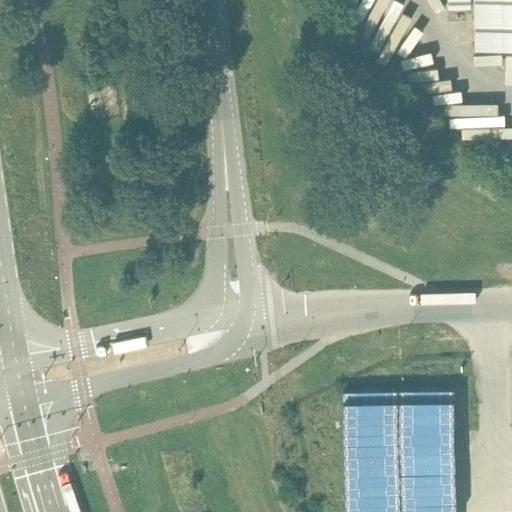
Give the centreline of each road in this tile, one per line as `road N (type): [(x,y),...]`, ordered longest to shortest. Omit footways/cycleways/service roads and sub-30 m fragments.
road 1 (unclassified): [(192,362),(433,306)]
road 2 (unclassified): [(223,143),(215,280),(207,304),(179,324)]
road 3 (unclassified): [(433,306),(246,312)]
road 4 (unclassified): [(24,402),(192,362)]
road 5 (unclassified): [(246,312),(236,190),(223,143)]
road 6 (unclassified): [(179,324),(17,361)]
road 7 (unclassified): [(223,143),(211,0)]
